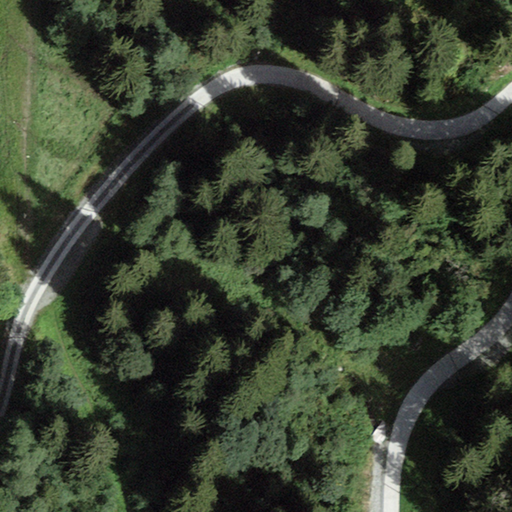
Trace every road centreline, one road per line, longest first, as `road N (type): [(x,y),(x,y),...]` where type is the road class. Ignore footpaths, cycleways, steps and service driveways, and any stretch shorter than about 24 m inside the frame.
road 1 (track): [(511,85),(497,94),(344,61),(213,100),(133,201),(73,243),(0,404)]
road 2 (track): [(394,511),(412,417),(511,296)]
